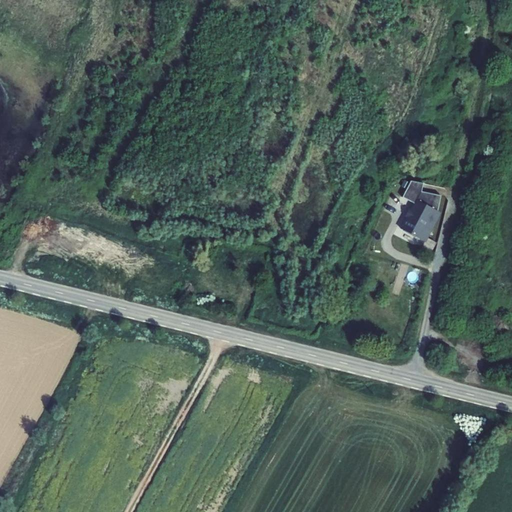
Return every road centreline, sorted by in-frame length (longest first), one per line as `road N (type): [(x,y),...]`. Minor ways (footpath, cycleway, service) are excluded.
road 1 (secondary): [(0,278),(511,405)]
road 2 (track): [(412,380),(493,0)]
